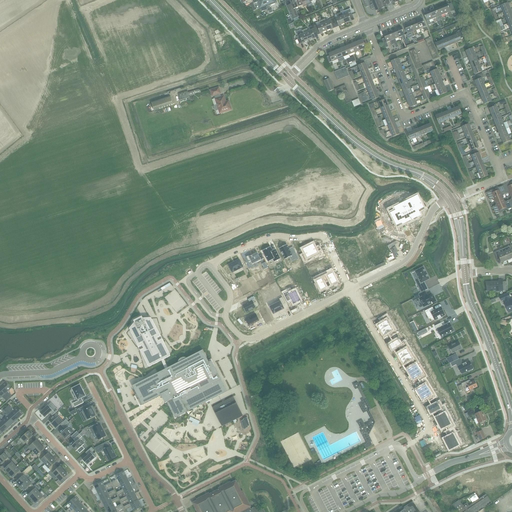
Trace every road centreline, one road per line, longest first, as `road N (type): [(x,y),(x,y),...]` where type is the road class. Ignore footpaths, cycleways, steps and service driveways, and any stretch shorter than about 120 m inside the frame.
road 1 (residential): [(496,164),(463,93),(403,112),(365,25)]
road 2 (residential): [(209,265),(229,290),(225,314),(242,338),(349,289)]
road 3 (residential): [(349,289),(319,235),(274,236),(209,265)]
road 4 (residential): [(300,213),(337,208),(366,187),(293,114)]
road 5 (tertiary): [(423,176),(372,153),(287,79)]
road 6 (residential): [(349,289),(427,420)]
road 7 (residential): [(180,0),(219,43),(131,72)]
road 8 (tertiary): [(510,409),(464,273)]
road 9 (residential): [(349,289),(406,261),(433,210),(447,200)]
road 10 (residential): [(146,196),(259,152)]
